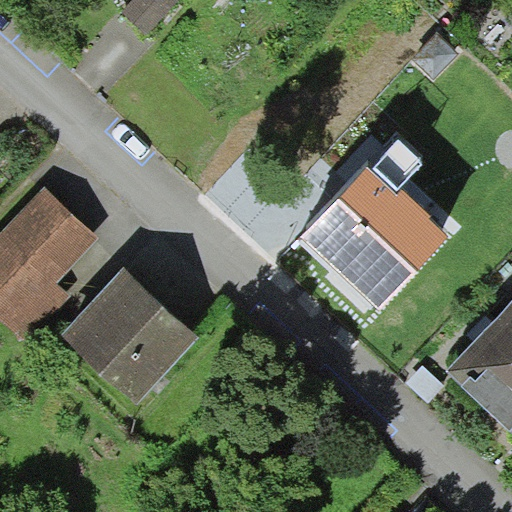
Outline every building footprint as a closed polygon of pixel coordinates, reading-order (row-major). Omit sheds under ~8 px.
[(176,0),(134,0),(121,15),(146,37),(179,2),(176,0)] [(377,310),(446,235),(374,169),(305,243),(377,310)] [(0,239),(0,325),(22,345),(66,297),(54,286),(101,236),(48,188),(0,239)] [(60,345),(132,410),(199,336),(127,271),(60,345)] [(511,445),(511,306),(443,380),(511,445)]
